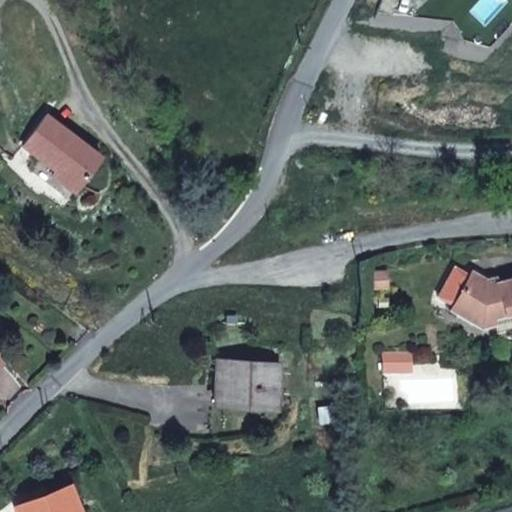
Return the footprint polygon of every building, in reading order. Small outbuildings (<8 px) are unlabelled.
[(101,157),(46,114),(22,144),(55,169),(55,170),(58,167),(80,185),(101,157)] [(307,131),(312,120),(306,118),(301,128),(307,131)] [(80,185),(58,167),(55,170),(55,169),(52,173),(75,192),(80,185)] [(511,278),(488,284),(487,279),(471,271),(450,307),(479,325),(493,322),(492,317),(511,312),(511,278)] [(392,352),(382,352),(382,370),(392,370),(392,352)] [(392,352),(392,370),(409,370),(409,352),(392,352)] [(275,407),(277,364),(218,360),(215,403),(275,407)] [(79,511),(70,486),(14,507),(16,511),(79,511)]
